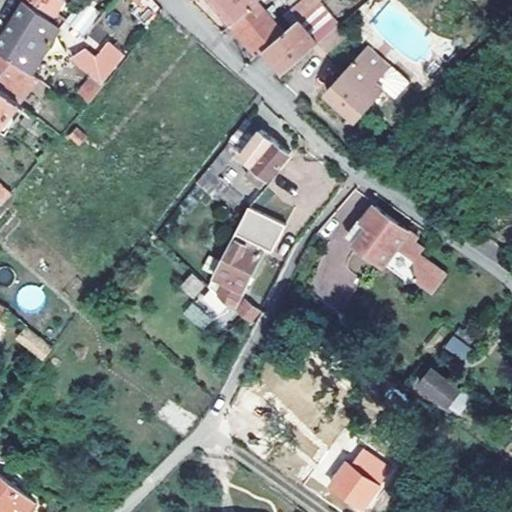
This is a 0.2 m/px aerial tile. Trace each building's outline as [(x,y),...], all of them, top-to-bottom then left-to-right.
[(41,0),(57,12),(63,0),(41,0)] [(142,1),(140,0),(116,0),(99,20),(97,23),(112,35),(142,1)] [(215,0),(233,21),(257,0),(215,0)] [(267,45),(319,0),(296,0),(277,17),(261,0),(257,0),(233,21),(259,52),(267,45)] [(319,40),(340,23),(320,0),(319,0),(267,45),(287,68),(319,40)] [(0,45),(0,46),(33,73),(59,29),(26,3),(18,16),(2,43),(0,45)] [(97,23),(99,20),(84,9),(73,24),(77,28),(86,35),(97,23)] [(340,23),(319,40),(328,52),(349,34),(340,23)] [(102,80),(105,81),(125,55),(110,43),(98,58),(86,49),(70,61),(61,74),(89,95),(102,80)] [(390,87),(379,78),(392,64),(369,43),(329,89),(362,119),(390,87)] [(0,85),(22,103),(40,78),(33,73),(0,46),(0,85)] [(0,125),(2,128),(22,103),(0,85),(0,125)] [(247,175),(262,186),(289,152),(249,119),(231,142),(245,153),(243,155),(255,165),(247,175)] [(257,201),(286,218),(295,201),(267,185),(257,201)] [(5,188),(0,193),(0,200),(4,204),(12,194),(5,188)] [(426,253),(417,244),(421,238),(377,206),(364,224),(371,230),(360,245),(386,265),(398,250),(418,265),(426,253)] [(264,253),(260,250),(275,222),(252,209),(209,286),(236,309),(264,253)] [(360,221),(349,237),(360,245),(371,230),(364,224),(360,221)] [(179,285),(191,299),(205,286),(193,273),(179,285)] [(41,309),(43,287),(19,285),(17,306),(41,309)] [(244,299),(234,312),(253,325),(262,312),(244,299)] [(192,303),(182,314),(202,331),(212,319),(192,303)] [(24,327),(14,340),(42,361),(52,348),(24,327)] [(443,348),(463,360),(471,347),(452,335),(443,348)] [(424,386),(452,406),(463,390),(436,369),(424,386)] [(335,485),(366,510),(382,489),(351,465),(335,485)] [(0,511),(28,511),(36,503),(0,473),(0,511)]
